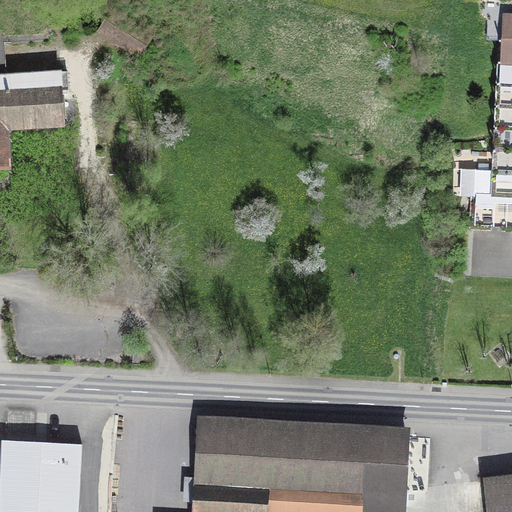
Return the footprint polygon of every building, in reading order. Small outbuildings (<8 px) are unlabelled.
[(99,29),(139,54),(151,36),(111,11),(99,29)] [(511,227),(511,17),(502,17),(495,170),(475,169),(473,226),(511,227)] [(0,76),(0,167),(7,167),(4,127),(61,124),(59,91),(68,91),(67,72),(0,76)] [(402,511),(407,438),(199,426),(194,511),(402,511)] [(0,477),(0,511),(77,511),(81,445),(2,441),(0,477)] [(511,511),(511,476),(485,480),(488,511),(511,511)]
